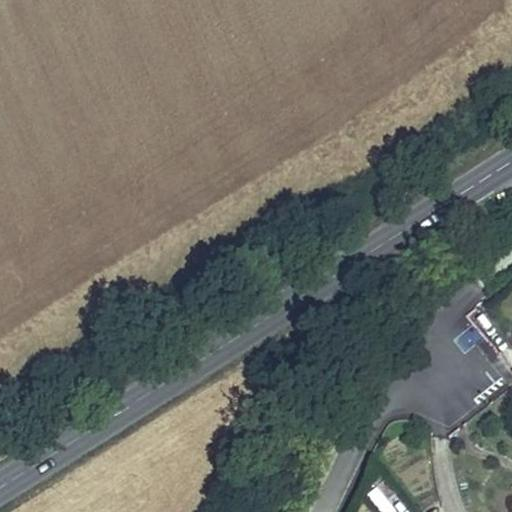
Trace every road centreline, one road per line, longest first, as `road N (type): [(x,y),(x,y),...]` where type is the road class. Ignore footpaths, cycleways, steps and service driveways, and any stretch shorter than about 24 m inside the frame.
road 1 (secondary): [(0,490),(511,160)]
road 2 (residential): [(323,511),(390,409),(443,368)]
road 3 (unknown): [(440,371),(444,269),(420,219)]
road 4 (unknown): [(431,378),(464,511)]
